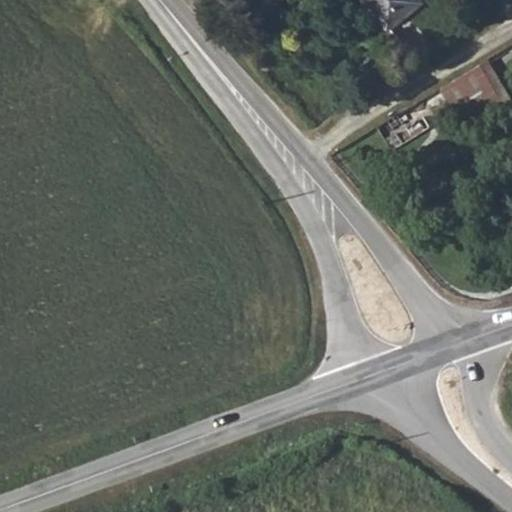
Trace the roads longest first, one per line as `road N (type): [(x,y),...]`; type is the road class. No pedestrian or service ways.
road 1 (secondary): [(0,509),(360,378)]
road 2 (tertiary): [(161,0),(311,182)]
road 3 (tertiary): [(462,342),(371,235),(311,182)]
road 4 (tertiary): [(311,182),(360,378)]
road 5 (tertiary): [(360,378),(412,411),(511,500)]
road 6 (tertiary): [(511,459),(482,419),(462,342)]
